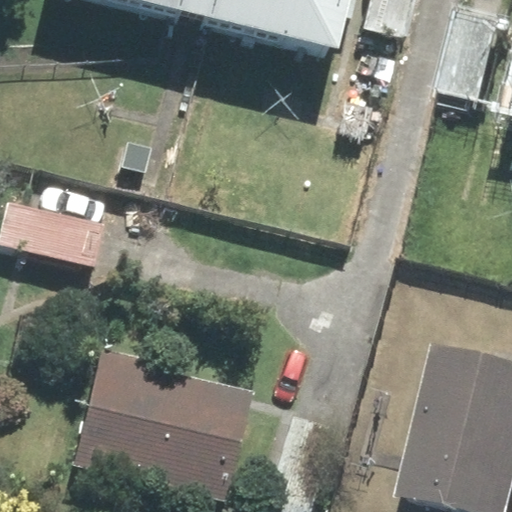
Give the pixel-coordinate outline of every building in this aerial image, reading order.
[(35,0),(35,2),(318,73),(336,0),(35,0)] [(366,0),(357,36),(398,46),(409,0),(366,0)] [(511,31),(511,30),(471,20),(451,100),(492,111),(511,31)] [(0,212),(0,259),(84,280),(95,236),(0,212)] [(503,511),(511,480),(511,378),(426,357),(388,508),(403,511),(503,511)] [(89,371),(62,479),(197,511),(212,511),(239,407),(89,371)] [(304,511),(324,439),(282,428),(259,511),(304,511)]
